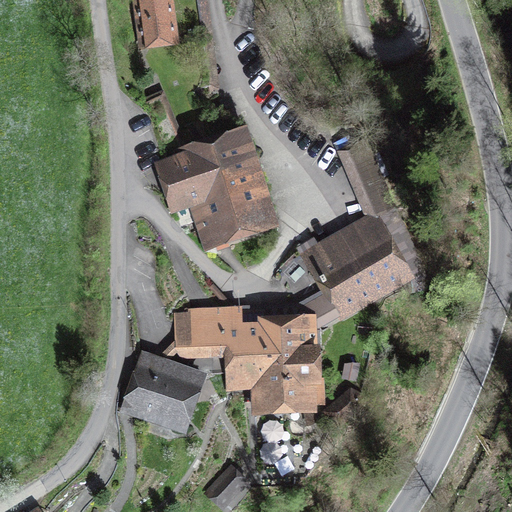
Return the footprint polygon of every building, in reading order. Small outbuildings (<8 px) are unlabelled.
[(138,4),(143,44),(173,40),(168,0),(138,4)] [(260,206),(239,142),(161,166),(180,225),(194,221),(201,243),(266,223),(266,224),(275,221),(269,203),(260,206)] [(366,143),(347,151),(375,217),(303,258),(313,275),(319,271),(330,291),(302,307),(304,406),(320,406),(319,382),(316,383),(314,329),(402,279),(408,290),(423,288),(422,273),(366,143)] [(191,326),(190,315),(175,316),(176,352),(228,351),(229,387),(246,386),(246,373),(262,372),(263,408),(304,406),(302,307),(299,308),(218,311),(219,325),(191,326)] [(130,407),(178,424),(194,378),(147,361),(130,407)] [(350,395),(326,414),(336,426),(360,408),(350,395)] [(302,476),(316,487),(325,476),(311,465),(302,476)]
